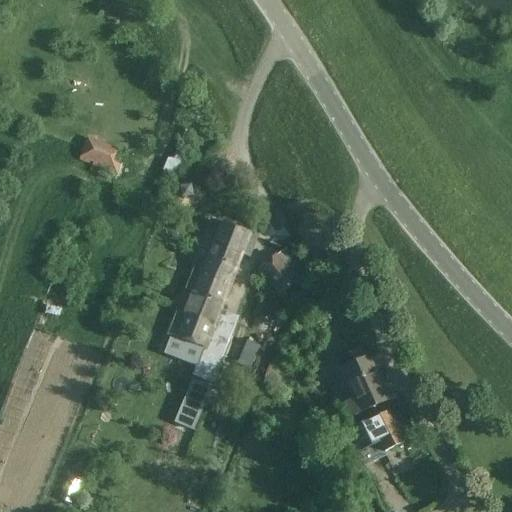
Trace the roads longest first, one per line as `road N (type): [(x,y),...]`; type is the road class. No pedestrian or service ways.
road 1 (tertiary): [(511,331),(377,179),(265,0)]
road 2 (track): [(248,101),(161,0)]
